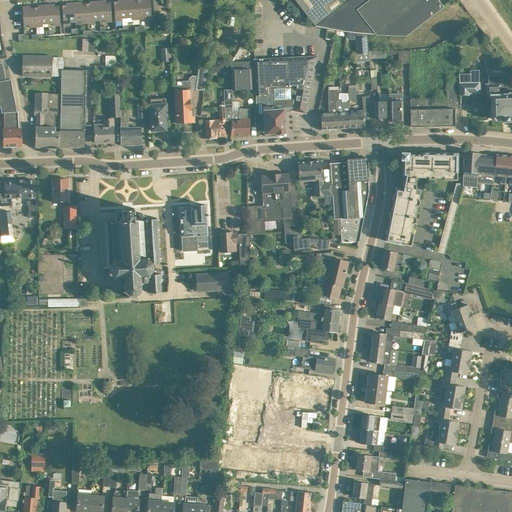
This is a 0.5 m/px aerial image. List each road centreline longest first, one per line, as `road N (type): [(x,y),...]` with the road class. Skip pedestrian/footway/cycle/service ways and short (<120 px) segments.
road 1 (residential): [(26,162),(113,166),(377,141)]
road 2 (unclassified): [(337,439),(379,199),(377,141)]
road 3 (residential): [(467,476),(483,369),(495,354),(511,357)]
road 4 (residential): [(377,141),(511,142)]
road 5 (residential): [(337,439),(262,432),(265,388)]
